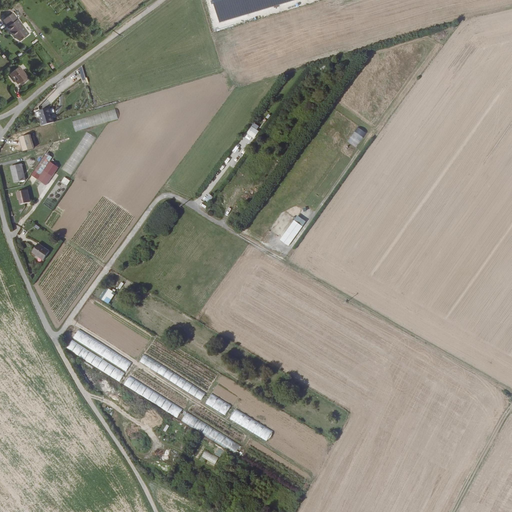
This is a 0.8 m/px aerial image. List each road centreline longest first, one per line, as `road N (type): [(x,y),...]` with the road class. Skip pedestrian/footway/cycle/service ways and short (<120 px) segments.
road 1 (track): [(54,337),(167,196),(511,394)]
road 2 (residential): [(154,511),(34,300),(0,212)]
road 3 (unclassified): [(20,109),(161,0)]
road 4 (track): [(511,402),(454,511)]
